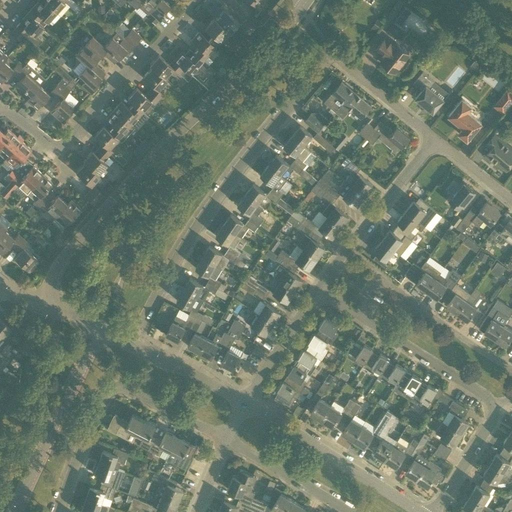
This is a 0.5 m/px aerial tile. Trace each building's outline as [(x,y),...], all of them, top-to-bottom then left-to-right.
[(63,0),(47,0),(46,2),(56,11),(64,2),(65,1),(63,0)] [(147,12),(149,9),(156,0),(140,0),(138,4),(147,12)] [(158,17),(169,5),(164,0),(156,0),(149,9),(156,16),(153,20),(155,22),(159,18),(158,17)] [(43,6),(38,1),(28,12),(38,21),(42,16),(47,21),(55,11),(56,11),(46,2),(43,6)] [(401,13),(407,17),(411,11),(406,7),(401,13)] [(241,24),(239,22),(224,9),(215,19),(228,30),(230,32),(234,28),(240,34),(244,29),(250,34),(251,32),(254,28),(245,20),(241,24)] [(16,27),(25,35),(37,46),(42,40),(35,34),(43,25),(38,21),(28,12),(22,19),(27,23),(24,26),(20,22),(16,27)] [(228,30),(215,19),(214,18),(205,28),(210,32),(205,37),(214,45),(228,30)] [(16,27),(12,32),(21,40),(25,35),(16,27)] [(131,28),(130,29),(123,37),(119,42),(112,35),(103,45),(117,58),(122,53),(124,55),(141,36),(131,28)] [(202,58),(214,45),(205,37),(199,31),(191,40),(198,46),(194,51),(202,58)] [(117,58),(103,45),(92,35),(83,44),(98,57),(102,53),(113,63),(117,58)] [(395,45),(386,37),(376,49),(385,57),(381,62),(394,72),(399,67),(400,68),(406,61),(404,59),(409,53),(396,43),(395,45)] [(101,77),(105,72),(94,62),(98,57),(83,44),(74,54),(81,60),(87,64),(101,77)] [(184,53),(181,50),(174,59),(184,68),(189,72),(196,64),(203,71),(208,65),(202,59),(202,58),(194,51),(193,51),(189,48),(184,53)] [(169,64),(158,54),(149,64),(152,66),(166,78),(164,77),(173,67),(177,71),(179,73),(184,68),(174,59),(169,64)] [(18,61),(12,68),(3,60),(0,62),(0,82),(0,83),(11,71),(15,75),(23,65),(18,61)] [(87,64),(81,60),(73,69),(85,80),(81,85),(90,93),(98,84),(96,82),(101,77),(87,64)] [(475,60),(471,65),(475,69),(479,64),(475,60)] [(39,85),(45,79),(27,62),(24,66),(23,65),(15,75),(20,79),(16,83),(30,95),(26,99),(27,100),(39,85)] [(158,98),(163,93),(157,88),(166,78),(152,66),(143,76),(153,85),(149,90),(158,98)] [(433,112),(444,99),(430,87),(435,81),(423,71),(413,83),(422,90),(416,98),(433,112)] [(331,75),(329,78),(336,84),(339,81),(331,75)] [(63,77),(50,91),(55,96),(68,82),(63,77)] [(72,77),(68,82),(55,96),(60,100),(50,111),(60,120),(73,106),(63,97),(69,90),(77,82),(72,77)] [(346,104),(356,92),(342,80),(324,102),(335,111),(343,102),(346,104)] [(36,108),(49,94),(39,85),(27,100),(36,108)] [(145,95),(136,87),(127,97),(133,102),(142,110),(151,101),(154,103),(158,98),(149,90),(145,95)] [(511,104),(511,103),(511,91),(508,89),(502,96),(511,104)] [(343,102),(335,111),(343,117),(350,108),(361,117),(371,105),(356,92),(346,104),(343,102)] [(467,140),(482,123),(467,111),(471,105),(463,98),(449,115),(463,127),(459,133),(467,140)] [(133,102),(128,107),(121,101),(113,109),(130,124),(142,110),(133,102)] [(130,124),(113,109),(106,118),(113,125),(108,130),(117,137),(118,138),(130,124)] [(317,132),(318,131),(320,128),(324,123),(325,124),(328,120),(318,112),(311,112),(304,121),(317,132)] [(366,138),(374,128),(368,122),(359,132),(366,138)] [(112,150),(109,147),(117,137),(108,130),(103,125),(94,135),(102,143),(98,148),(107,156),(112,150)] [(304,145),(313,135),(301,125),(292,135),(304,145)] [(380,133),(374,128),(366,138),(373,143),(379,137),(393,149),(391,151),(395,155),(402,147),(410,137),(397,126),(393,130),(386,125),(380,133)] [(0,145),(8,136),(12,131),(7,127),(3,132),(0,128),(0,145)] [(0,146),(9,154),(22,140),(24,138),(19,134),(17,136),(12,131),(8,136),(0,145),(0,146)] [(331,152),(335,147),(333,145),(320,135),(321,134),(318,131),(317,132),(313,137),(331,152)] [(511,154),(507,150),(508,148),(498,140),(500,138),(495,134),(486,144),(491,148),(486,155),(492,160),(493,158),(507,169),(510,165),(511,166),(511,165),(511,154)] [(294,161),(303,168),(306,164),(307,164),(303,161),(311,151),(304,145),(292,135),(284,146),(296,155),(298,156),(294,161)] [(339,150),(344,143),(338,139),(333,145),(335,147),(339,150)] [(22,140),(9,154),(1,163),(5,167),(10,162),(15,167),(31,149),(22,140)] [(144,150),(138,145),(133,151),(139,156),(144,150)] [(109,157),(107,156),(98,148),(94,152),(92,150),(83,160),(84,162),(97,173),(106,163),(109,165),(113,161),(109,157)] [(281,174),(289,164),(277,154),(269,164),(281,174)] [(359,176),(356,173),(360,168),(347,157),(342,164),(352,172),(351,173),(353,175),(348,181),(352,185),(365,195),(373,185),(360,175),(359,176)] [(303,168),(294,161),(290,165),(309,180),(310,178),(312,176),(305,170),(303,168)] [(90,185),(99,175),(97,173),(84,162),(76,172),(90,185)] [(275,185),(271,190),(280,197),(283,192),(279,189),(286,179),(281,174),(269,164),(260,175),(273,185),(273,184),(275,185)] [(22,177),(18,173),(9,182),(0,192),(5,197),(14,186),(17,184),(26,192),(30,188),(30,187),(42,173),(33,165),(22,177)] [(9,173),(4,177),(9,182),(18,173),(13,168),(9,173)] [(38,208),(46,198),(41,194),(52,182),(42,173),(30,187),(30,188),(26,192),(35,200),(33,203),(38,208)] [(316,183),(336,198),(340,193),(321,178),(318,181),(316,183)] [(464,205),(475,191),(464,182),(449,200),(460,209),(464,204),(464,205)] [(263,207),(258,203),(266,193),(254,183),(246,194),(263,207)] [(333,202),(336,198),(316,183),(312,189),(315,192),(322,197),(323,195),(331,202),(322,212),(327,216),(340,226),(348,216),(335,206),(336,205),(333,202)] [(356,206),(365,195),(352,185),(344,195),(356,206)] [(98,199),(103,194),(94,186),(89,191),(98,199)] [(296,209),(280,197),(271,190),(267,194),(292,214),(296,209)] [(94,204),(98,199),(89,191),(85,196),(94,204)] [(252,215),(249,219),(258,226),(261,222),(264,219),(258,214),(263,207),(246,194),(238,205),(250,214),(252,215)] [(67,203),(58,195),(51,202),(46,198),(38,208),(43,212),(45,209),(55,218),(59,213),(58,213),(67,203)] [(437,211),(420,198),(416,202),(414,200),(406,210),(425,226),(437,211)] [(64,226),(68,222),(81,207),(71,199),(67,203),(58,213),(59,213),(55,218),(64,226)] [(472,207),(462,219),(456,227),(462,232),(472,220),(479,226),(485,218),(491,223),(500,212),(487,201),(478,213),(472,207)] [(30,205),(25,211),(29,215),(35,209),(30,205)] [(299,212),(296,209),(292,214),(312,230),(316,225),(299,212)] [(425,226),(406,210),(398,220),(400,222),(397,227),(411,238),(415,234),(410,230),(414,225),(421,231),(425,226)] [(245,224),(243,223),(244,222),(231,214),(223,225),(241,237),(248,226),(254,231),(258,226),(249,219),(245,224)] [(309,235),(312,230),(292,214),(288,220),(309,235)] [(456,227),(462,219),(457,214),(450,222),(456,227)] [(332,237),(340,226),(327,216),(319,226),(332,237)] [(511,221),(510,220),(504,227),(499,222),(487,238),(494,244),(498,239),(501,241),(506,235),(511,240),(511,221)] [(227,250),(237,257),(241,251),(234,247),(241,237),(223,225),(216,236),(230,245),(227,250)] [(411,238),(397,227),(393,232),(390,229),(382,239),(394,249),(400,254),(412,240),(411,239),(411,238)] [(13,238),(3,229),(0,232),(0,251),(1,253),(10,243),(14,247),(22,238),(17,233),(13,238)] [(59,234),(53,241),(59,247),(65,239),(59,234)] [(304,248),(317,258),(325,247),(311,237),(304,248)] [(467,237),(463,242),(470,247),(473,242),(467,237)] [(29,270),(38,260),(24,247),(28,243),(22,238),(14,247),(19,252),(14,257),(29,270)] [(269,247),(271,249),(274,251),(281,241),(275,238),(269,247)] [(386,268),(391,262),(387,259),(394,249),(382,239),(374,250),(378,253),(374,258),(386,268)] [(224,255),(222,254),(223,253),(209,245),(203,256),(222,268),(223,268),(229,258),(242,267),(243,267),(245,262),(244,261),(237,257),(227,250),(224,255)] [(317,258),(304,248),(300,254),(296,259),(309,268),(317,258)] [(278,256),(288,263),(292,257),(282,250),(278,256)] [(241,251),(237,257),(244,261),(247,256),(241,251)] [(222,268),(203,256),(196,268),(209,276),(209,275),(211,276),(208,281),(218,287),(223,290),(227,285),(216,279),(222,268)] [(285,268),(288,263),(278,256),(275,260),(280,264),(276,269),(278,271),(274,276),(281,281),(295,290),(302,279),(293,273),(288,270),(285,268)] [(441,271),(426,260),(421,268),(412,280),(417,283),(416,283),(427,291),(441,271)] [(506,268),(497,261),(491,270),(500,276),(506,268)] [(413,262),(405,274),(412,280),(421,268),(413,262)] [(455,283),(461,275),(452,269),(446,278),(440,273),(441,272),(441,271),(427,291),(437,298),(439,296),(444,299),(456,283),(455,283)] [(248,276),(245,280),(267,295),(270,290),(256,281),(250,277),(248,276)] [(205,286),(203,285),(190,277),(183,289),(197,296),(201,290),(207,293),(210,289),(215,292),(218,287),(208,281),(205,286)] [(267,295),(245,280),(241,286),(261,299),(263,300),(267,295)] [(287,301),(295,290),(281,281),(273,292),(287,301)] [(457,313),(471,294),(456,283),(444,299),(449,302),(447,305),(457,313)] [(190,308),(197,296),(183,289),(177,300),(190,308)] [(480,293),(475,289),(471,294),(457,313),(468,320),(469,318),(474,321),(481,311),(476,308),(477,307),(484,296),(480,293)] [(239,290),(234,297),(240,301),(244,294),(239,290)] [(266,303),(259,314),(273,323),(280,312),(266,303)] [(495,339),(503,325),(509,316),(493,306),(479,328),(495,339)] [(192,308),(190,314),(196,317),(200,319),(203,314),(192,308)] [(227,311),(223,317),(229,321),(233,314),(227,311)] [(196,317),(190,314),(186,320),(185,319),(176,315),(166,334),(178,340),(185,327),(185,326),(186,325),(191,327),(196,317)] [(266,334),(273,323),(259,314),(252,325),(266,334)] [(20,328),(6,316),(6,315),(2,320),(0,318),(0,335),(2,337),(8,342),(12,337),(6,332),(10,327),(16,332),(20,328)] [(331,343),(338,333),(334,331),(338,325),(325,316),(319,326),(323,328),(318,335),(327,341),(331,343)] [(200,352),(207,338),(200,335),(206,322),(201,319),(200,319),(196,317),(191,327),(196,330),(195,332),(188,346),(200,352)] [(232,323),(229,329),(232,330),(240,335),(243,329),(232,323)] [(511,345),(511,330),(503,325),(495,339),(506,345),(508,343),(511,345)] [(219,342),(224,345),(232,330),(229,329),(227,333),(224,332),(222,336),(217,334),(213,341),(207,338),(200,352),(212,358),(219,344),(219,342)] [(240,335),(232,330),(224,345),(230,348),(229,349),(228,349),(221,363),(233,369),(240,355),(243,350),(231,345),(235,337),(238,339),(240,335)] [(321,359),(327,349),(324,346),(327,341),(318,335),(315,332),(309,342),(312,344),(308,351),(317,357),(321,359)] [(362,347),(355,343),(356,341),(347,355),(357,362),(363,366),(371,353),(374,349),(364,343),(362,347)] [(317,365),(313,362),(317,357),(308,351),(304,348),(298,357),(302,360),(297,367),(294,364),(310,375),(317,365)] [(3,355),(0,352),(0,368),(1,370),(9,361),(3,355)] [(363,366),(374,372),(376,369),(381,372),(387,363),(390,359),(380,353),(378,357),(371,353),(363,366)] [(337,369),(342,361),(338,358),(333,367),(337,369)] [(392,379),(397,382),(406,369),(396,364),(394,367),(387,363),(381,372),(379,376),(390,383),(392,379)] [(310,375),(294,364),(291,368),(289,366),(286,371),(288,373),(288,374),(285,379),(284,378),(283,380),(300,391),(306,395),(309,390),(303,386),(310,375)] [(414,393),(420,383),(422,380),(413,374),(412,375),(405,371),(406,369),(397,382),(395,386),(406,393),(408,389),(414,393)] [(328,384),(334,376),(329,373),(324,382),(328,384)] [(338,379),(334,385),(340,389),(344,384),(338,379)] [(289,407),(297,396),(300,391),(283,380),(277,389),(279,390),(281,392),(277,398),(275,397),(289,407)] [(329,385),(328,384),(324,382),(317,392),(322,396),(329,385)] [(414,393),(411,397),(419,402),(422,398),(429,403),(434,395),(439,398),(442,393),(444,390),(440,387),(438,390),(429,384),(426,387),(420,383),(414,393)] [(463,413),(466,408),(442,393),(439,398),(452,407),(450,410),(449,410),(443,421),(462,433),(469,422),(463,418),(465,414),(463,413)] [(355,402),(355,401),(352,399),(350,398),(344,407),(334,401),(331,406),(322,420),(333,426),(339,418),(343,421),(355,402)] [(322,420),(331,406),(320,399),(311,412),(322,420)] [(353,439),(362,426),(352,419),(361,405),(355,402),(343,421),(348,424),(343,432),(353,439)] [(137,434),(144,420),(133,414),(129,421),(123,418),(118,428),(110,423),(107,429),(127,439),(130,433),(136,436),(137,434)] [(382,418),(375,429),(380,432),(387,421),(382,418)] [(150,450),(155,439),(150,436),(156,426),(144,420),(137,434),(144,437),(140,445),(150,450)] [(385,459),(394,446),(389,443),(392,437),(387,434),(392,425),(387,421),(380,432),(385,435),(374,452),(385,459)] [(455,444),(462,433),(443,421),(436,432),(455,444)] [(362,426),(353,439),(365,446),(373,433),(362,426)] [(170,451),(178,437),(166,431),(161,442),(155,439),(150,450),(160,456),(164,448),(170,451)] [(421,437),(421,438),(426,441),(430,436),(424,432),(421,437)] [(511,433),(510,432),(503,443),(506,445),(503,450),(511,455),(511,433)] [(421,438),(421,437),(420,436),(418,436),(415,437),(414,439),(413,438),(408,447),(397,441),(394,446),(385,459),(396,467),(401,459),(406,462),(414,449),(421,438)] [(187,470),(193,458),(184,454),(189,443),(178,437),(170,451),(171,451),(167,459),(187,470)] [(448,455),(451,449),(441,443),(437,448),(448,455)] [(125,463),(129,452),(117,448),(115,454),(103,450),(99,462),(114,467),(118,469),(121,461),(125,463)] [(445,460),(448,455),(437,448),(434,453),(445,460)] [(417,480),(426,466),(425,466),(429,461),(418,454),(419,452),(414,449),(406,462),(410,465),(406,472),(417,480)] [(511,455),(503,450),(500,454),(497,453),(490,463),(509,476),(509,475),(510,476),(511,472),(511,455)] [(116,488),(120,477),(111,474),(114,467),(99,462),(95,474),(106,478),(104,484),(116,488)] [(499,477),(506,481),(509,476),(490,463),(483,474),(486,476),(483,481),(493,487),(499,477)] [(437,473),(426,466),(417,480),(428,486),(432,481),(437,484),(442,475),(443,473),(439,470),(437,473)] [(268,505),(272,495),(268,503),(253,497),(255,493),(250,491),(256,477),(255,476),(255,477),(254,476),(241,470),(238,478),(234,476),(229,489),(241,494),(239,500),(265,511),(268,505)] [(163,496),(178,502),(183,490),(175,487),(177,482),(155,472),(153,476),(152,477),(168,484),(163,496)] [(137,495),(141,484),(133,481),(129,492),(137,495)] [(493,487),(483,481),(480,486),(477,484),(470,495),(483,504),(490,492),(493,487)] [(112,499),(116,488),(104,484),(102,489),(91,485),(86,498),(110,506),(112,499)] [(272,495),(268,505),(279,511),(278,511),(286,511),(293,500),(281,493),(278,498),(272,495)] [(497,511),(494,510),(483,504),(470,495),(463,506),(469,510),(467,511),(478,511),(480,510),(482,511),(497,511)] [(167,511),(173,511),(178,502),(163,496),(158,508),(167,511)] [(133,497),(131,503),(133,504),(142,507),(152,511),(154,505),(151,504),(133,497)] [(107,511),(110,506),(86,498),(82,510),(88,511),(107,511)] [(511,498),(510,499),(507,505),(505,508),(502,511),(509,511),(511,508),(511,507),(511,498)] [(264,511),(265,511),(239,500),(237,505),(224,500),(219,511),(235,511),(236,511),(237,511),(247,511),(248,510),(252,511),(264,511)] [(302,511),(305,507),(293,500),(286,511),(302,511)] [(136,511),(151,511),(152,511),(133,504),(131,503),(129,509),(136,511)]
